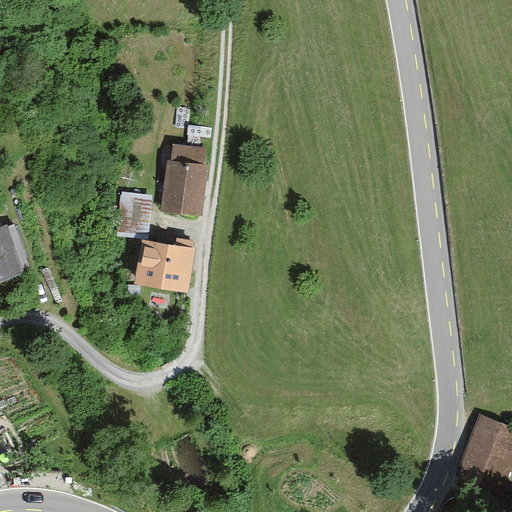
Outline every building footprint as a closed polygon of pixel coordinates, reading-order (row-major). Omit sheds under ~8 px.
[(210,166),(167,162),(163,213),(205,216),(210,166)] [(123,183),(122,222),(155,223),(156,184),(123,183)] [(8,228),(0,230),(0,283),(23,276),(8,228)] [(194,246),(140,239),(134,288),(188,295),(194,246)] [(511,464),(511,429),(483,418),(459,477),(500,494),(511,464)]
